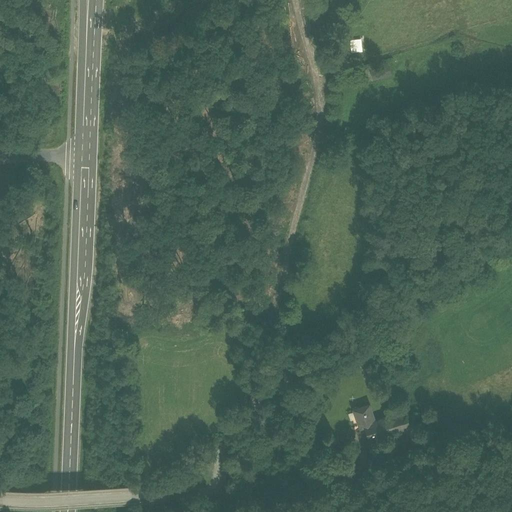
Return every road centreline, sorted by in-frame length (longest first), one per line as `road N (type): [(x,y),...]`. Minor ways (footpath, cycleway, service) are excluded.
road 1 (track): [(257,440),(252,386),(261,342),(323,161),(323,66),(302,0)]
road 2 (primary): [(67,511),(85,159)]
road 3 (residential): [(511,216),(276,388),(257,440)]
road 4 (residential): [(220,497),(276,507),(337,495),(357,473),(428,465)]
road 5 (residential): [(0,505),(220,497)]
road 6 (primary): [(85,159),(88,0)]
